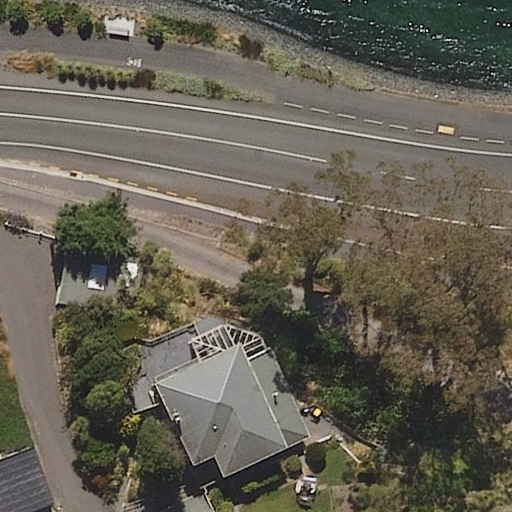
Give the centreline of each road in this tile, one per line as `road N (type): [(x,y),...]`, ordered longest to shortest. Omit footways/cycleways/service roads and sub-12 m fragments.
road 1 (unclassified): [(0,194),(176,251),(511,401)]
road 2 (secondary): [(511,189),(0,113)]
